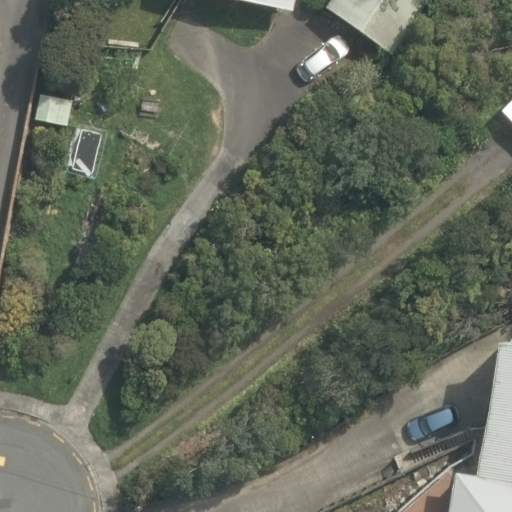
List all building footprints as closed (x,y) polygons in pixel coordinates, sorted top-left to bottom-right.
[(246,0),(293,10),(295,0),(246,0)] [(328,0),(324,6),(393,58),(436,0),(328,0)] [(511,99),(501,110),(511,121),(511,99)] [(511,511),(511,337),(495,339),(475,473),(455,470),(447,511),(511,511)] [(439,511),(442,485),(404,482),(401,511),(439,511)]
